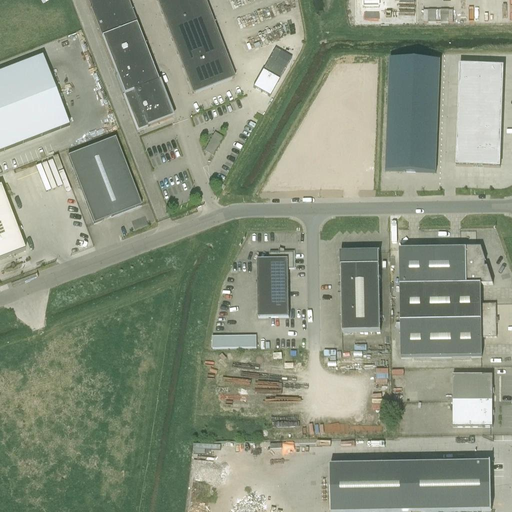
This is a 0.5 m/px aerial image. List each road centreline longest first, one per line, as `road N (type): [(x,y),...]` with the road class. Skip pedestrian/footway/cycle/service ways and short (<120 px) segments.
road 1 (unclassified): [(0,299),(238,210),(311,209)]
road 2 (unclassified): [(311,209),(511,206)]
road 3 (unknown): [(152,179),(82,0)]
road 4 (unknown): [(312,321),(273,327),(257,320),(249,264),(260,246),(311,244)]
road 5 (unknown): [(181,109),(249,81),(223,0)]
road 6 (unknown): [(191,136),(246,116),(209,185)]
road 7 (unclassified): [(311,209),(312,340)]
